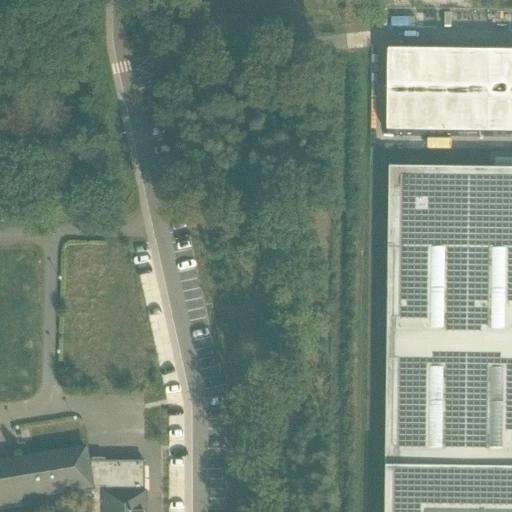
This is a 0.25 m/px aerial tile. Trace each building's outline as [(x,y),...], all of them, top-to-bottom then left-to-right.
[(387,137),(511,138),(511,55),(388,54),(387,137)] [(511,160),(497,161),(497,169),(511,169),(511,160)] [(385,511),(511,511),(511,173),(389,172),(385,511)] [(312,422),(312,450),(322,450),(322,423),(312,422)] [(0,511),(145,511),(145,496),(145,464),(89,465),(86,452),(0,465),(0,511)]
